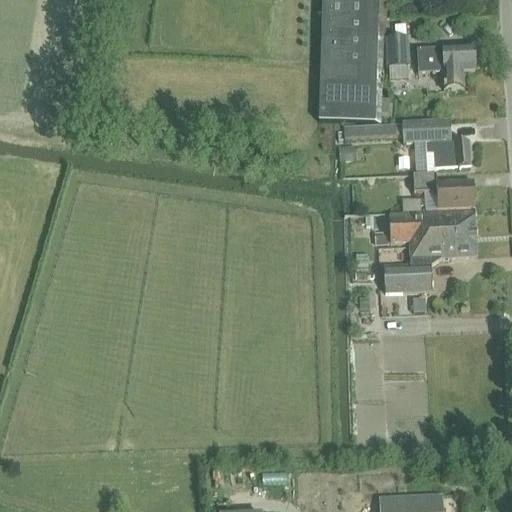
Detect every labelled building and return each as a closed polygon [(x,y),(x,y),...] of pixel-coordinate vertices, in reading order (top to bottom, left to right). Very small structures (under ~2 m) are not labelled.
[(319,0),(319,125),(381,125),(380,0),(319,0)] [(409,37),(386,38),(387,70),(410,69),(409,37)] [(417,53),(419,77),(443,75),(444,93),(465,91),(463,73),(477,72),(475,49),(417,53)] [(395,127),(344,130),(345,145),(403,142),(403,148),(426,146),(451,145),(450,122),(395,125),(395,127)] [(426,146),(427,178),(439,177),(439,171),(470,169),(469,144),(451,145),(426,146)] [(413,178),(414,196),(424,196),(425,202),(402,203),(403,216),(474,212),(473,184),(440,185),(439,177),(427,178),(418,178),(418,177),(413,178)] [(410,268),(385,270),(386,296),(431,293),(429,269),(441,262),(477,260),(474,212),(403,216),(403,217),(389,217),(391,246),(409,245),(410,268)] [(223,511),(253,511),(252,474),(210,475),(211,511),(223,511)] [(444,511),(443,497),(380,502),(380,511),(444,511)]
